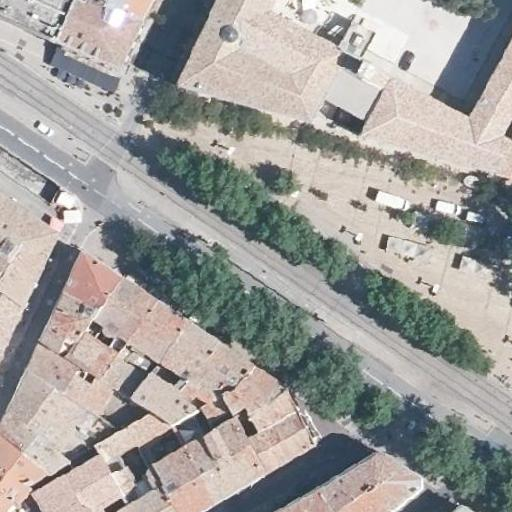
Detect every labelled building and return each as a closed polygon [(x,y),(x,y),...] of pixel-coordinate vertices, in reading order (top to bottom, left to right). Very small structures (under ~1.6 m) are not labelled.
[(0,0),(0,18),(11,24),(54,43),(74,0),(0,0)] [(132,46),(141,26),(104,10),(105,6),(93,0),(74,0),(54,43),(88,59),(119,73),(132,46)] [(108,0),(105,6),(104,10),(141,26),(153,0),(108,0)] [(511,36),(467,120),(334,47),(282,17),(271,11),(275,0),(218,0),(178,85),(179,87),(181,89),(312,125),(325,102),(369,126),(362,138),(493,173),(511,139),(511,36)] [(275,0),(271,11),(282,17),(291,0),(275,0)] [(349,19),(313,0),(291,0),(282,17),(334,47),(349,19)] [(511,139),(493,173),(511,177),(511,139)] [(32,216),(6,198),(0,207),(0,288),(23,304),(57,233),(32,216)] [(64,356),(123,277),(104,264),(84,251),(60,302),(41,342),(64,356)] [(97,378),(156,299),(139,288),(123,277),(64,356),(97,378)] [(13,326),(23,304),(0,288),(0,347),(3,348),(13,326)] [(160,362),(191,323),(173,311),(156,299),(97,378),(131,399),(148,377),(123,359),(133,345),(160,362)] [(149,411),(161,418),(219,342),(204,332),(191,323),(160,362),(148,377),(131,399),(149,411)] [(127,425),(149,411),(131,399),(97,378),(64,356),(41,342),(35,352),(27,370),(121,428),(127,425)] [(220,399),(221,399),(257,368),(238,354),(219,342),(161,418),(171,425),(194,413),(204,408),(209,405),(206,400),(213,392),(220,399)] [(234,418),(287,389),(285,388),(284,386),(283,386),(282,385),(271,378),(257,368),(221,399),(234,418)] [(121,428),(27,370),(20,385),(6,413),(67,460),(91,446),(121,428)] [(234,418),(263,474),(314,444),(300,416),(287,389),(234,418)] [(233,492),(263,474),(234,418),(221,399),(220,399),(209,405),(204,408),(211,423),(223,415),(226,422),(183,448),(213,503),(233,492)] [(198,511),(213,503),(183,448),(180,441),(177,437),(172,439),(178,451),(161,460),(159,457),(164,454),(160,447),(156,448),(151,436),(171,425),(161,418),(149,411),(127,425),(153,470),(156,469),(165,485),(163,486),(178,511),(198,511)] [(67,460),(6,413),(0,425),(0,434),(43,474),(67,460)] [(177,437),(180,441),(201,429),(194,413),(171,425),(177,437)] [(178,511),(163,486),(165,485),(156,469),(153,470),(127,425),(121,428),(91,446),(97,455),(102,463),(129,447),(151,486),(137,495),(127,481),(116,487),(131,511),(178,511)] [(27,511),(38,504),(25,485),(39,477),(43,474),(0,434),(0,511),(27,511)] [(317,488),(334,511),(400,465),(392,459),(384,454),(375,454),(347,470),(317,488)] [(64,474),(84,511),(131,511),(116,487),(102,463),(97,455),(72,469),(64,474)] [(400,465),(334,511),(390,511),(420,489),(420,479),(410,472),(400,465)] [(42,511),(84,511),(64,474),(44,485),(39,477),(25,485),(38,504),(42,511)] [(276,511),(333,511),(334,511),(317,488),(292,503),(276,511)]
